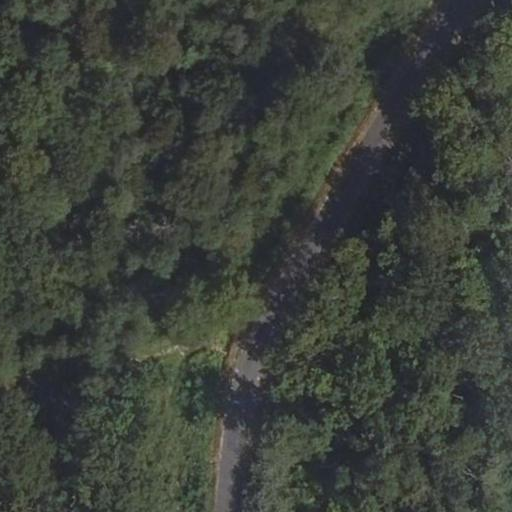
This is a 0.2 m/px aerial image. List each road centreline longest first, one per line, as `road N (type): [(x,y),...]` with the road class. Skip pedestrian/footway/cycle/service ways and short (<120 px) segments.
road 1 (tertiary): [(467,0),(359,189),(280,294),(265,334)]
road 2 (track): [(0,391),(249,336)]
road 3 (unclassified): [(265,334),(245,387),(235,511)]
